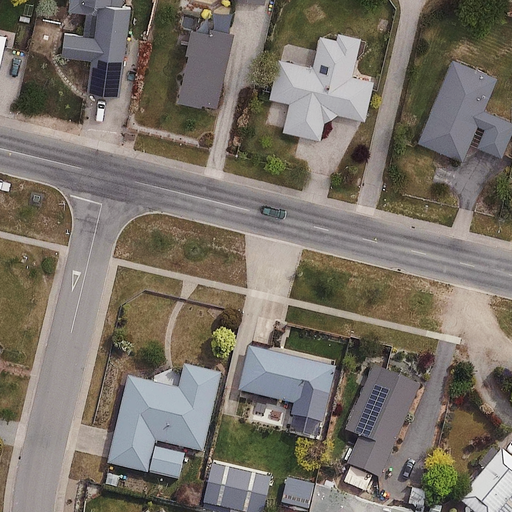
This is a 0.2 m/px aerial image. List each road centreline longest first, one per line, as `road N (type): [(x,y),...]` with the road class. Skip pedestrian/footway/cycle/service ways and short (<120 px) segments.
road 1 (tertiary): [(109,175),(511,273)]
road 2 (residential): [(109,175),(33,511)]
